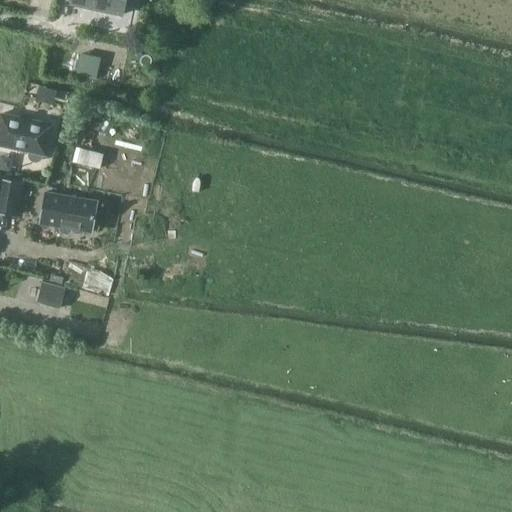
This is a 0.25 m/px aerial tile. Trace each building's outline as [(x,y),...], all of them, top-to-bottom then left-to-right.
[(125,0),(71,0),(71,4),(122,15),(125,0)] [(0,114),(0,115),(0,145),(29,152),(29,153),(30,159),(32,162),(36,162),(40,161),(43,156),(43,155),(46,155),(52,125),(0,114)] [(0,212),(18,216),(24,185),(0,180),(0,212)] [(73,230),(92,233),(98,202),(47,193),(41,224),(60,228),(61,231),(63,234),(65,235),(69,235),(71,233),(73,230)] [(51,275),(49,281),(62,285),(64,278),(51,275)]
